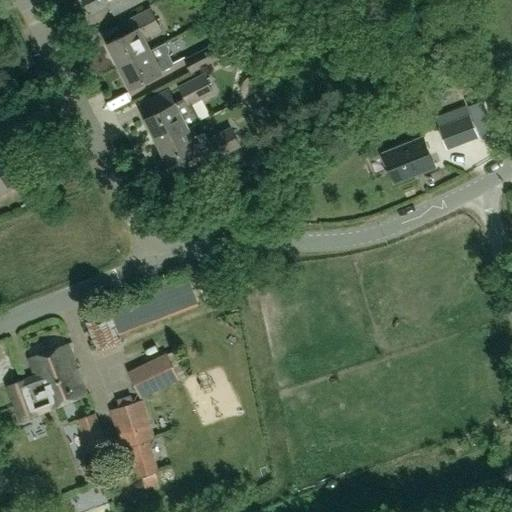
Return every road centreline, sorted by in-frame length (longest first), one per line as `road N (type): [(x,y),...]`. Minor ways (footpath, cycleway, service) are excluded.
road 1 (residential): [(155,261),(243,245),(343,241),(481,187)]
road 2 (residential): [(155,261),(23,0)]
road 3 (unclassified): [(0,322),(155,261)]
